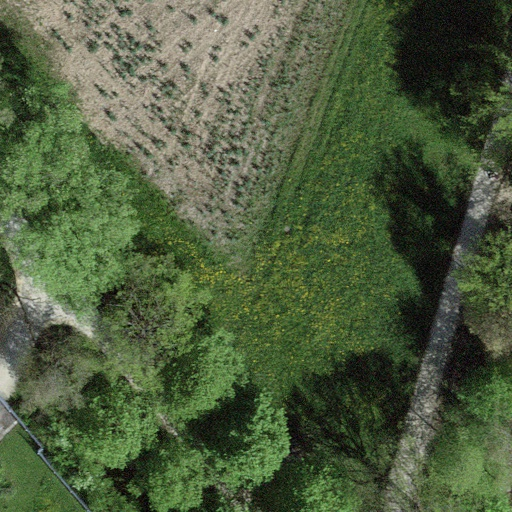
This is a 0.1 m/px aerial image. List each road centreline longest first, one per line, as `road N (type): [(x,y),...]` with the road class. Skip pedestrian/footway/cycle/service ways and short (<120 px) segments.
road 1 (track): [(392,511),(511,84)]
road 2 (track): [(0,223),(254,511)]
